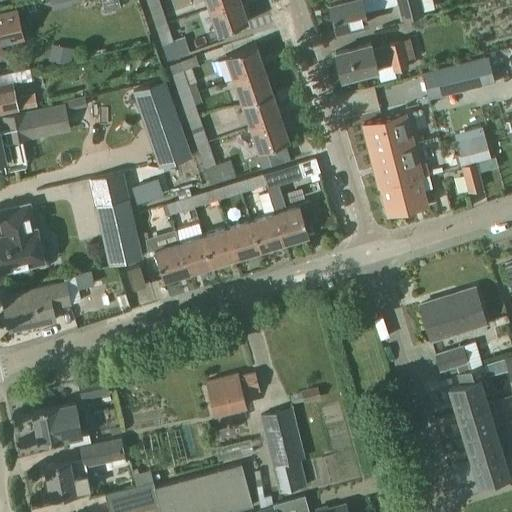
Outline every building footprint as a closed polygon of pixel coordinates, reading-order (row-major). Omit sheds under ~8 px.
[(102,0),(105,13),(121,10),(118,0),(102,0)] [(155,27),(167,23),(159,0),(155,0),(147,3),(155,27)] [(205,0),(209,8),(232,0),(205,0)] [(248,22),(240,0),(232,0),(209,8),(217,33),(248,22)] [(346,0),(329,4),(335,30),(365,22),(362,11),(397,3),(401,19),(424,14),(420,0),(346,0)] [(0,43),(23,38),(17,13),(0,16),(0,43)] [(167,23),(155,27),(166,59),(189,52),(184,36),(173,40),(167,23)] [(378,68),(393,64),(395,70),(407,67),(405,59),(414,57),(409,38),(386,43),(387,45),(371,49),(369,40),(333,50),(342,78),(378,69),(378,68)] [(64,64),(70,62),(73,49),(51,45),(48,61),(64,64)] [(256,45),(225,55),(234,80),(264,69),(256,45)] [(195,55),(169,65),(180,98),(191,94),(188,84),(183,70),(198,64),(195,55)] [(494,83),(488,56),(422,72),(428,99),(494,83)] [(264,69),(234,80),(242,103),(272,93),(264,69)] [(190,155),(163,78),(132,89),(159,166),(190,155)] [(37,106),(34,94),(14,97),(11,83),(0,85),(0,113),(17,109),(37,106)] [(272,93),(242,103),(243,106),(250,126),(280,116),(272,93)] [(191,94),(180,98),(184,109),(188,121),(200,117),(195,104),(191,94)] [(87,105),(85,95),(62,100),(63,104),(2,118),(5,130),(0,130),(0,162),(5,162),(7,171),(27,165),(21,141),(69,130),(64,110),(87,105)] [(379,186),(420,175),(405,112),(363,122),(379,186),(379,185),(379,186)] [(280,116),(250,126),(258,149),(258,151),(288,140),(280,116)] [(200,117),(188,121),(189,124),(193,135),(205,131),(200,117)] [(460,154),(458,154),(461,164),(491,156),(488,146),(460,154)] [(211,150),(199,154),(210,184),(236,176),(230,161),(217,166),(211,150)] [(475,162),(462,165),(469,190),(483,186),(476,161),(475,162)] [(297,163),(262,173),(265,184),(268,190),(271,201),(274,211),(284,242),(309,234),(305,224),(316,220),(310,200),(286,208),(278,184),(301,177),(297,163)] [(143,257),(123,170),(88,178),(108,265),(143,257)] [(320,171),(310,174),(312,181),(322,178),(320,171)] [(262,173),(238,180),(242,191),(265,184),(262,173)] [(427,203),(420,175),(379,186),(386,213),(427,203)] [(164,194),(158,177),(131,186),(137,203),(164,194)] [(238,180),(214,188),(218,199),(242,191),(238,180)] [(214,188),(190,195),(194,206),(202,204),(218,199),(214,188)] [(190,195),(166,203),(170,214),(194,206),(190,195)] [(34,227),(29,203),(0,209),(0,221),(1,227),(3,227),(5,234),(0,235),(0,270),(44,260),(36,227),(34,227)] [(265,214),(250,219),(260,249),(284,242),(274,211),(265,214)] [(250,219),(226,226),(236,257),(260,249),(250,219)] [(226,226),(202,234),(212,265),(236,257),(226,226)] [(202,234),(178,241),(188,272),(212,265),(202,234)] [(178,241),(154,249),(157,259),(162,275),(163,280),(188,272),(178,241)] [(145,285),(139,264),(126,268),(132,289),(145,285)] [(74,275),(77,286),(92,283),(90,272),(74,275)] [(69,303),(64,281),(2,294),(10,329),(54,319),(51,306),(69,303)] [(485,322),(474,287),(420,303),(430,335),(452,328),(453,332),(485,322)] [(456,366),(459,372),(485,364),(482,364),(475,340),(434,353),(440,371),(456,366)] [(507,370),(511,384),(511,355),(496,360),(499,372),(507,370)] [(485,364),(459,372),(456,373),(459,383),(450,386),(457,411),(487,402),(479,379),(489,376),(485,364)] [(259,390),(254,373),(237,376),(236,373),(205,381),(215,415),(245,407),(243,395),(259,390)] [(78,379),(82,399),(110,393),(106,374),(78,379)] [(318,388),(301,392),(304,404),(320,400),(318,388)] [(75,402),(55,406),(32,411),(39,445),(63,439),(63,438),(77,435),(88,433),(88,430),(84,427),(80,428),(75,402)] [(487,402),(457,411),(464,435),(494,427),(487,402)] [(307,484),(300,459),(304,458),(291,407),(260,416),(273,466),(279,492),(307,484)] [(464,435),(471,460),(501,451),(494,427),(464,435)] [(124,457),(121,436),(79,445),(82,457),(43,466),(51,498),(88,488),(82,466),(124,457)] [(219,461),(254,453),(251,439),(215,447),(219,461)] [(509,475),(501,451),(471,460),(479,485),(509,475)] [(152,481),(136,485),(105,493),(109,511),(132,511),(158,507),(159,511),(222,511),(252,504),(241,465),(154,487),(152,481)] [(260,508),(273,504),(271,496),(259,498),(260,508)]
